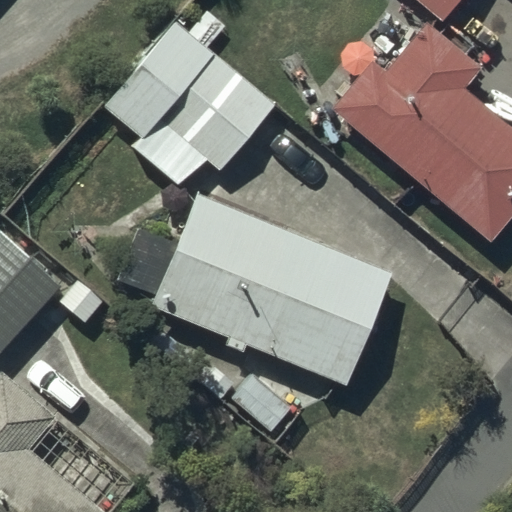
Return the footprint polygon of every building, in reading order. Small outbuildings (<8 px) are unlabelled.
[(414,0),(440,22),(458,0),(414,0)] [(274,103),(174,21),(102,105),(138,136),(130,147),(174,185),(206,161),(217,170),(274,103)] [(372,60),(330,108),(488,242),(511,213),(511,127),(463,86),(477,70),(422,22),(382,69),(372,60)] [(172,246),(134,231),(115,279),(152,294),(148,304),(224,336),(221,343),(241,352),(244,344),(343,385),(388,272),(194,193),(172,246)] [(0,349),(57,284),(0,234),(0,349)] [(50,416),(0,376),(0,511),(105,511),(132,481),(80,437),(76,442),(48,418),(50,416)]
